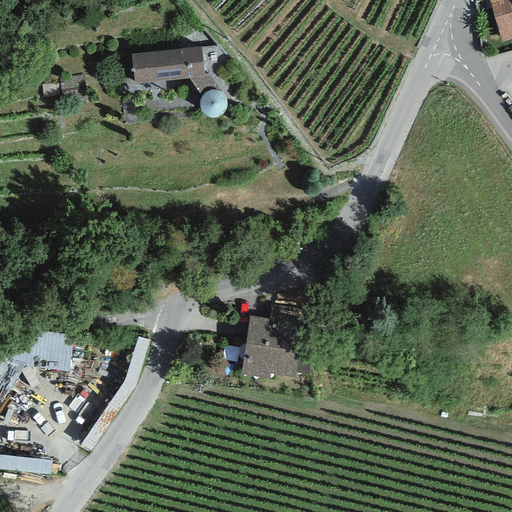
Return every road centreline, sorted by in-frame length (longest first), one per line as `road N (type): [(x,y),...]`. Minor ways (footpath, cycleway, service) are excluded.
road 1 (residential): [(448,43),(320,268),(174,315)]
road 2 (residential): [(174,315),(54,511)]
road 3 (unclassified): [(174,315),(0,314)]
